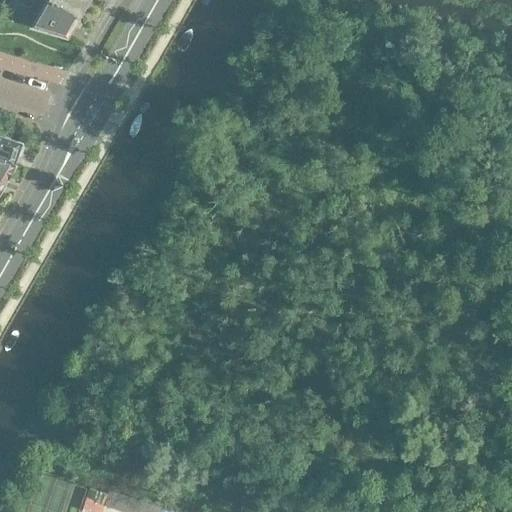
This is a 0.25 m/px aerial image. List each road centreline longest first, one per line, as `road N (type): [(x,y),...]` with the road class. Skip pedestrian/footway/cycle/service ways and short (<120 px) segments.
road 1 (secondary): [(0,272),(87,117)]
road 2 (secondary): [(87,117),(155,0)]
